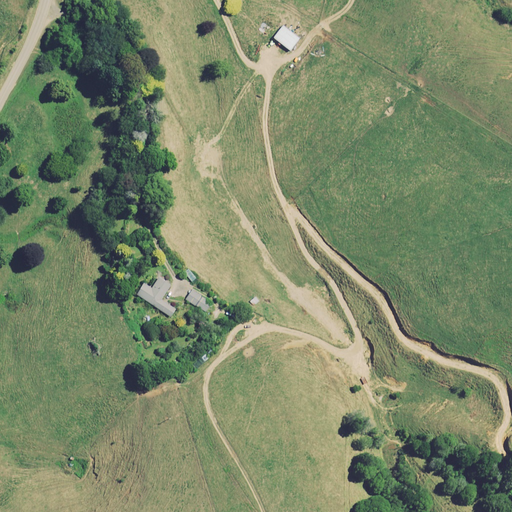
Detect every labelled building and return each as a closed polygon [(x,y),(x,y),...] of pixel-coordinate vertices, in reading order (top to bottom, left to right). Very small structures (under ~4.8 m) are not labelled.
[(298,39),(282,26),(272,38),(289,51),(298,39)] [(145,133),(130,129),(127,139),(142,143),(145,133)] [(188,269),(184,273),(193,284),(197,280),(188,269)] [(169,286),(158,278),(151,289),(143,284),(136,295),(170,317),(175,309),(160,300),(169,286)] [(211,303),(191,291),(185,300),(205,312),(211,303)] [(258,301),(254,297),(249,302),(253,306),(258,301)] [(206,353),(199,358),(203,363),(209,358),(206,353)]
